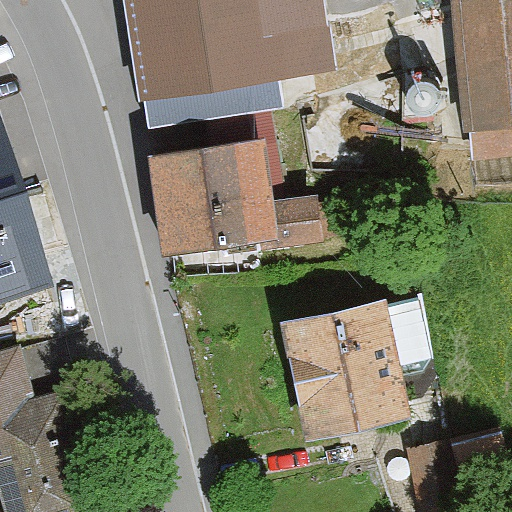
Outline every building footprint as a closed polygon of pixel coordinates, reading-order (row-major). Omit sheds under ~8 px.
[(131,0),(148,119),(213,113),(216,145),(273,142),(271,74),(333,67),(325,0),(131,0)] [(511,153),(511,0),(454,0),(461,126),(475,126),(476,155),(511,153)] [(0,299),(51,284),(0,116),(0,299)] [(272,200),(273,142),(216,145),(151,148),(160,250),(259,236),(261,246),(324,242),(321,195),(272,200)] [(384,303),(383,298),(282,318),(305,434),(410,414),(402,373),(434,367),(419,296),(384,303)] [(19,345),(0,349),(0,471),(10,511),(92,511),(61,389),(32,396),(19,345)] [(449,438),(407,446),(419,511),(451,511),(462,510),(449,438)]
